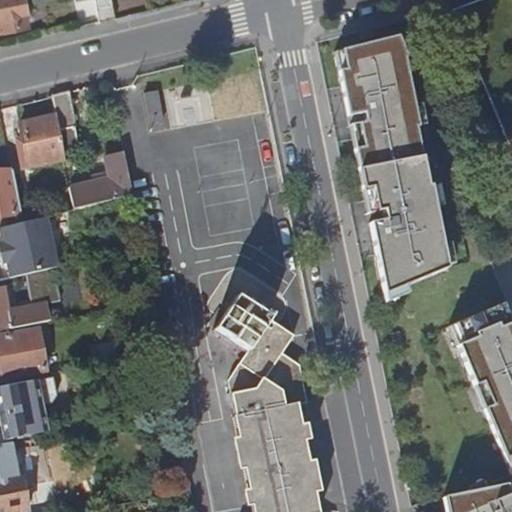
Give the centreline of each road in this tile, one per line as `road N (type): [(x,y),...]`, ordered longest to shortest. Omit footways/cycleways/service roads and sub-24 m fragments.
road 1 (residential): [(384,511),(278,9)]
road 2 (residential): [(0,78),(278,9)]
